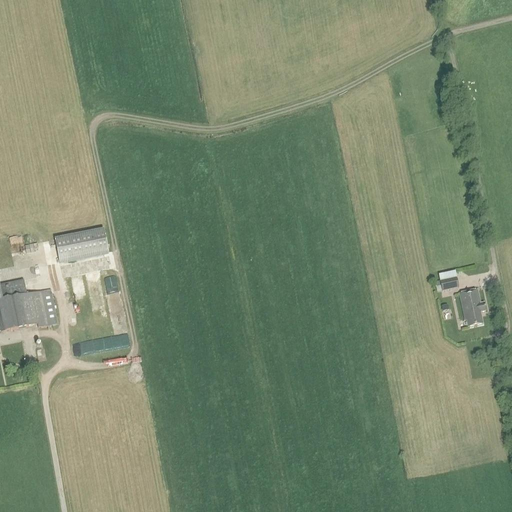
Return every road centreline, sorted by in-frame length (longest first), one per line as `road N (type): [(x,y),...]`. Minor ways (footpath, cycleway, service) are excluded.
road 1 (track): [(63,511),(44,384),(67,364),(121,361),(134,347),(91,136),(95,122),(115,113),(199,128),(237,124),(328,95),(447,33)]
road 2 (track): [(511,458),(493,360),(505,320),(447,33)]
